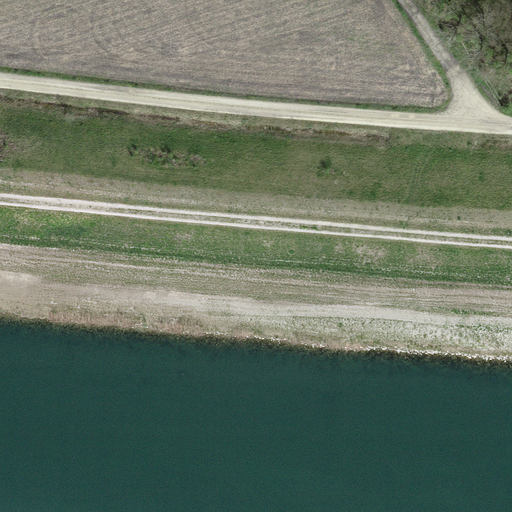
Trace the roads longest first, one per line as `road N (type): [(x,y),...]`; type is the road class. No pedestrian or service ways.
road 1 (track): [(0,200),(511,243)]
road 2 (track): [(475,125),(0,79)]
road 3 (track): [(475,125),(387,0)]
